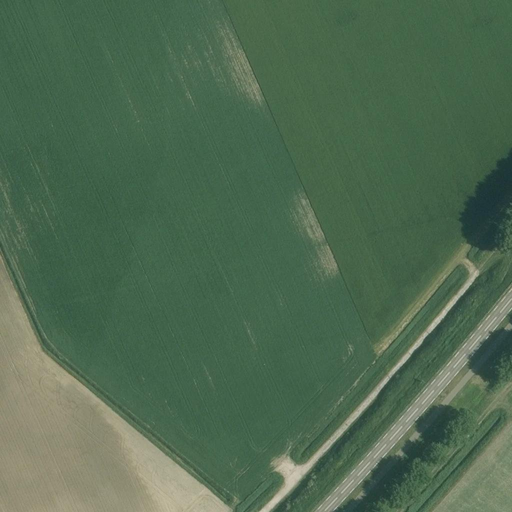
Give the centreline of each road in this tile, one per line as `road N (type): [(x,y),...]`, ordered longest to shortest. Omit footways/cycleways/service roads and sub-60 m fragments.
road 1 (track): [(263,511),(476,275),(469,268)]
road 2 (secondary): [(321,511),(511,297)]
